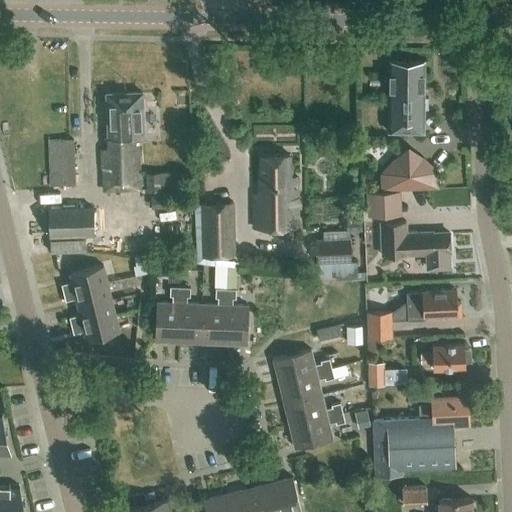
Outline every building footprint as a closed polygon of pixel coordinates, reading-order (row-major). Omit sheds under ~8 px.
[(390,131),(424,132),(425,108),(429,108),(429,98),(425,97),(426,61),(392,60),(390,131)] [(138,189),(137,135),(142,135),(141,91),(105,92),(106,147),(100,147),(100,168),(102,168),(103,190),(138,189)] [(435,172),(409,147),(384,173),(385,187),(436,185),(435,172)] [(289,176),(289,153),(261,154),(261,192),(253,192),(254,226),(297,226),(296,175),(289,176)] [(82,182),(83,161),(67,161),(66,182),(82,182)] [(161,173),(150,174),(148,174),(149,192),(162,191),(161,185),(169,184),(169,173),(161,173)] [(389,215),(388,191),(368,191),(369,216),(389,215)] [(234,202),(203,203),(204,233),(197,234),(199,261),(208,261),(208,255),(235,255),(234,202)] [(95,235),(94,207),(51,208),(52,236),(95,235)] [(117,238),(133,238),(132,216),(116,217),(117,238)] [(347,229),(362,228),(361,218),(346,219),(347,229)] [(381,222),(381,224),(383,254),(412,253),(412,254),(432,253),(433,267),(449,266),(449,250),(451,250),(450,232),(434,233),(434,231),(407,232),(407,221),(381,222)] [(146,234),(146,222),(134,222),(134,235),(146,234)] [(319,278),(337,277),(337,281),(352,280),(368,280),(367,272),(359,272),(358,260),(352,261),(351,237),(317,238),(319,278)] [(63,291),(107,280),(103,263),(69,272),(71,281),(61,283),(63,291)] [(77,305),(111,297),(107,280),(63,291),(65,300),(75,297),(77,305)] [(179,341),(181,286),(172,286),(171,295),(174,296),(173,302),(158,301),(156,340),(179,341)] [(192,287),(181,286),(179,341),(202,342),(204,303),(189,303),(189,296),(192,296),(192,287)] [(219,304),(204,303),(202,342),(226,343),(228,288),(217,288),(217,297),(219,297),(219,304)] [(228,288),(226,343),(249,344),(250,305),(234,305),(235,298),(237,298),(237,289),(228,288)] [(423,291),(423,292),(408,292),(409,320),(426,319),(426,315),(447,314),(448,319),(464,318),(463,302),(457,302),(457,289),(423,291)] [(71,324),(115,313),(111,297),(77,305),(79,312),(69,315),(71,324)] [(368,336),(390,335),(390,311),(367,312),(368,336)] [(115,313),(71,324),(73,332),(83,330),(85,339),(120,330),(115,313)] [(466,349),(465,343),(433,344),(433,353),(421,353),(422,362),(433,361),(434,369),(466,367),(466,361),(472,361),(472,349),(466,349)] [(278,379),(332,366),(329,357),(320,359),(321,361),(314,363),(310,348),(273,357),(278,379)] [(370,362),(370,384),(384,384),(384,362),(370,362)] [(334,377),(332,366),(278,379),(283,402),(321,393),(318,378),(324,376),(325,379),(334,377)] [(289,424),(342,411),(340,401),(331,403),(331,406),(325,407),(321,393),(283,402),(289,424)] [(421,405),(421,417),(374,419),(377,476),(407,474),(406,468),(456,466),(454,421),(469,421),(468,394),(433,396),(433,405),(421,405)] [(342,411),(289,424),(294,447),(332,437),(329,422),(335,420),(336,423),(345,421),(342,411)] [(3,414),(0,413),(0,453),(12,453),(3,414)] [(223,454),(226,472),(245,468),(242,451),(223,454)] [(302,511),(294,476),(271,482),(278,511),(302,511)] [(278,511),(271,482),(249,487),(254,511),(278,511)] [(25,511),(19,485),(0,484),(0,511),(25,511)] [(402,501),(426,500),(426,485),(402,486),(402,501)] [(254,511),(249,487),(226,493),(231,511),(254,511)] [(231,511),(226,493),(204,498),(207,511),(231,511)] [(437,511),(472,511),(472,497),(437,499),(437,511)] [(170,511),(167,498),(146,502),(148,511),(170,511)] [(148,511),(146,502),(125,507),(125,511),(148,511)]
